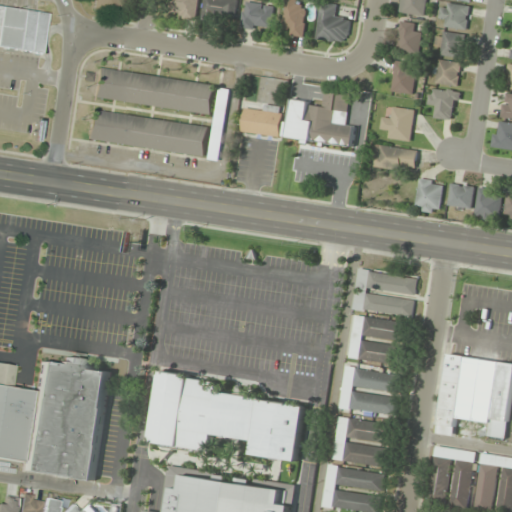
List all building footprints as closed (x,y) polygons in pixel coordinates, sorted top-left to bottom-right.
[(122,0),(92,0),(92,5),(121,9),(122,0)] [(174,0),(172,16),(196,20),(199,0),(174,0)] [(238,0),(204,0),(203,18),(235,22),(238,0)] [(286,0),(283,34),(305,36),(308,7),(298,6),(299,0),(286,0)] [(425,16),(427,0),(402,0),(401,12),(425,16)] [(274,5),(245,2),(242,28),(271,31),(274,5)] [(348,43),(351,18),(340,17),(341,6),(321,3),(317,39),(348,43)] [(0,46),(41,52),(46,11),(0,5),(0,46)] [(441,28),(469,28),(469,5),(441,5),(441,28)] [(425,25),(403,22),(398,51),(419,55),(425,25)] [(437,56),(463,57),(464,34),(438,32),(437,56)] [(462,63),(437,60),(434,83),(459,86),(462,63)] [(416,63),(395,62),(393,92),(414,93),(416,63)] [(216,84),(98,67),(93,98),(211,114),(216,84)] [(455,120),(460,93),(432,88),(429,106),(438,107),(436,117),(455,120)] [(229,90),(220,89),(211,159),(219,160),(229,90)] [(354,148),(357,126),(346,125),(351,93),(324,90),(322,106),(308,104),(306,121),(314,122),(311,142),(354,148)] [(285,108),(265,105),(264,111),(245,108),(241,131),(280,137),(285,108)] [(205,156),(209,125),(91,109),(87,139),(205,156)] [(382,138),(413,139),(414,109),(395,109),(395,117),(383,117),(382,138)] [(493,147),(511,149),(511,123),(496,121),(493,147)] [(419,150),(376,144),(373,166),(416,173),(419,150)] [(418,211),(442,213),(444,181),(420,180),(418,211)] [(450,206),(473,208),(475,186),(452,184),(450,206)] [(476,218),(500,220),(502,191),(479,188),(476,218)] [(416,297),(417,298),(420,276),(360,269),(355,310),(414,317),(416,297)] [(351,358),(399,364),(402,343),(404,344),(407,322),(356,316),(351,358)] [(449,354),(439,434),(456,437),(467,356),(449,354)] [(40,360),(24,470),(95,480),(111,372),(89,369),(90,360),(65,357),(64,364),(40,360)] [(490,436),(508,439),(511,405),(511,362),(499,361),(490,436)] [(0,457),(22,460),(29,390),(11,388),(13,365),(0,363),(0,457)] [(342,409),(396,416),(399,395),(402,375),(347,367),(342,409)] [(299,461),(307,405),(218,393),(220,381),(162,372),(152,442),(211,451),(213,435),(255,441),(253,454),(299,461)] [(335,460),(387,467),(390,446),(389,446),(392,425),(341,418),(335,460)] [(452,506),(470,508),(477,453),(436,448),(430,502),(447,504),(453,459),(458,459),(452,506)] [(511,511),(511,458),(483,454),(476,508),(496,511),(495,511),(511,511)] [(325,506),(370,511),(377,511),(380,493),(384,494),(386,473),(330,466),(325,506)] [(292,511),(296,485),(170,468),(163,511),(154,511),(140,510),(139,511),(292,511)] [(19,511),(40,511),(43,497),(24,493),(19,511)]
